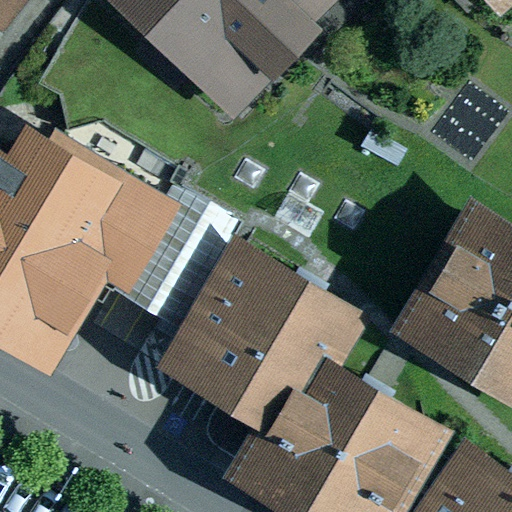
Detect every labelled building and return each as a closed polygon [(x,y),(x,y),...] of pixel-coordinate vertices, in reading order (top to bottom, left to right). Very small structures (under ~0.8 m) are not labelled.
[(140,0),(167,25),(189,0),(140,0)] [(189,0),(167,25),(244,100),(287,56),(279,48),(324,0),(189,0)] [(0,318),(29,335),(46,306),(63,316),(81,287),(102,300),(112,284),(149,223),(161,202),(174,181),(169,178),(177,165),(103,120),(67,129),(67,126),(62,134),(53,148),(29,134),(6,142),(0,151),(0,318)] [(149,223),(112,284),(191,332),(240,251),(229,245),(244,221),(175,180),(174,181),(161,202),(149,223)] [(511,377),(511,237),(478,217),(416,320),(511,377)] [(191,332),(178,354),(274,412),(289,421),(322,367),(351,318),(240,251),(191,332)] [(324,511),(388,511),(435,435),(322,367),(289,421),(274,412),(243,463),(324,511)] [(511,511),(511,486),(467,455),(426,511),(511,511)]
